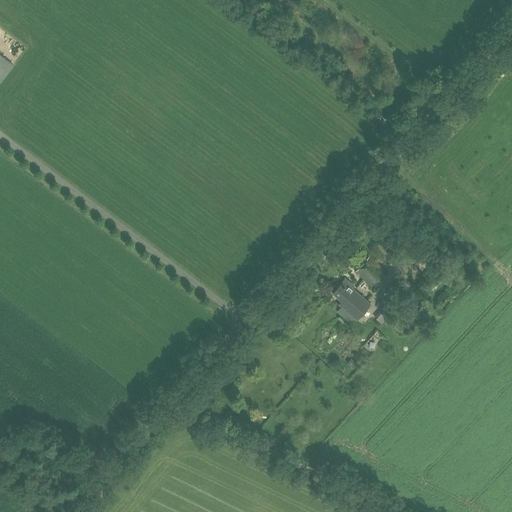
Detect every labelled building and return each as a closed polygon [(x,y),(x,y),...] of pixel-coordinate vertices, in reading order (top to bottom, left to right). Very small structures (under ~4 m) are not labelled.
[(0,33),(10,42),(14,38),(1,26),(0,26),(0,33)] [(0,80),(13,64),(0,54),(0,80)] [(306,258),(313,265),(326,251),(320,245),(306,258)] [(356,271),(374,287),(387,272),(369,256),(356,271)] [(339,285),(336,283),(330,290),(341,300),(338,304),(357,320),(371,304),(353,288),(354,286),(345,278),(339,285)] [(384,301),(392,307),(400,298),(392,291),(384,301)] [(382,310),(378,317),(389,324),(393,317),(382,310)]
